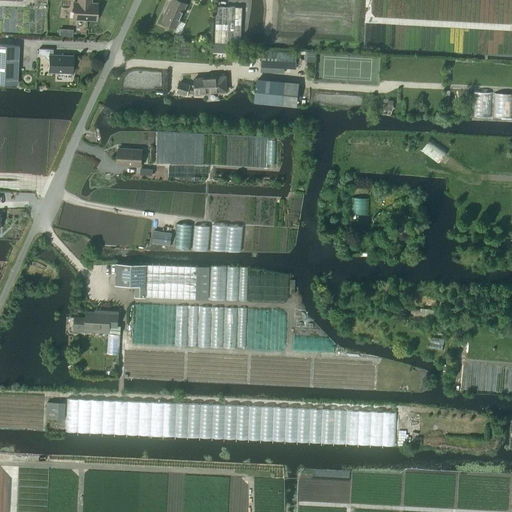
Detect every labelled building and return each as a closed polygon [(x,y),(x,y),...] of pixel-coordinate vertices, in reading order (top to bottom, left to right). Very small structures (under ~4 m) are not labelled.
[(73,2),(73,19),(96,20),(97,4),(89,3),(89,0),(76,0),(76,2),(73,2)] [(187,3),(179,0),(172,0),(171,3),(170,2),(164,15),(165,16),(163,22),(176,28),(187,3)] [(241,43),(242,8),(216,6),(214,42),(241,43)] [(0,83),(17,84),(18,45),(0,44),(0,83)] [(72,72),(72,56),(52,55),(53,49),(39,49),(38,55),(44,55),(49,61),(48,71),(72,72)] [(262,51),(261,67),(296,69),(297,52),(262,51)] [(223,77),(223,74),(212,75),(212,77),(194,79),(195,85),(189,86),(190,85),(180,82),(177,92),(187,94),(188,91),(195,92),(195,93),(226,91),(225,76),(223,77)] [(255,99),(255,101),(269,102),(295,105),(297,85),(257,81),(255,99)] [(472,92),(471,116),(491,117),(492,93),(472,92)] [(511,93),(494,93),(493,117),(511,117),(511,93)] [(429,138),(420,151),(438,163),(447,151),(429,138)] [(141,166),(142,150),(118,148),(117,165),(141,166)] [(387,233),(385,234),(386,237),(388,236),(389,238),(396,236),(395,234),(399,232),(399,231),(398,227),(393,229),(386,232),(387,233)] [(170,245),(172,233),(154,231),(152,243),(170,245)] [(116,263),(115,285),(135,286),(135,297),(195,300),(197,266),(116,263)] [(411,310),(410,315),(420,317),(420,316),(439,319),(440,311),(421,308),(421,311),(411,310)] [(77,318),(77,330),(85,331),(85,328),(109,329),(109,326),(117,326),(118,312),(110,312),(109,313),(95,312),(86,312),(86,318),(77,318)] [(46,402),(46,419),(65,419),(66,403),(46,402)] [(135,492),(135,480),(125,479),(124,491),(135,492)] [(230,496),(231,484),(221,484),(220,496),(230,496)]
